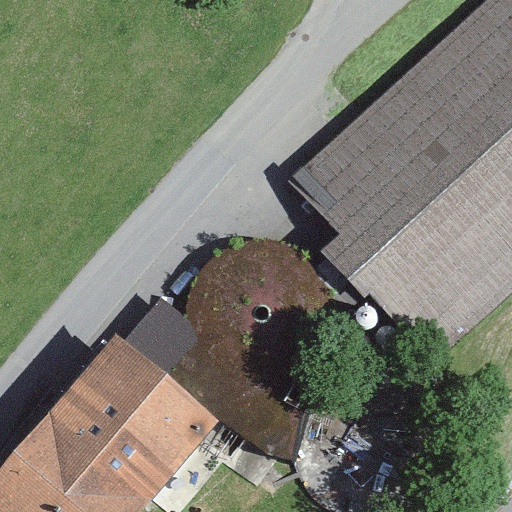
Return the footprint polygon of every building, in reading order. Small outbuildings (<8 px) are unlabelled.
[(511,0),(486,0),(289,181),(339,236),(320,253),(365,301),(374,292),(435,359),(511,288),(511,0)] [(124,345),(217,423),(249,440),(247,447),(295,462),(306,414),(319,384),(297,369),(314,355),(326,337),(332,316),(331,294),(323,274),(307,256),(287,245),(264,241),(242,245),(221,256),(206,273),(197,295),(196,318),(161,300),(124,345)] [(359,327),(362,329),(365,330),(369,331),(373,330),(376,328),(378,324),(379,321),(378,318),(377,315),(375,312),(372,310),(369,309),(365,309),(362,311),(360,313),(358,316),(357,320),(358,323),(359,327)] [(380,346),(383,348),(386,350),(390,350),(393,349),(396,347),(398,344),(399,340),(399,337),(398,334),(396,331),(393,329),(390,328),(386,329),(383,330),(380,332),(378,335),(378,339),(378,342),(380,346)] [(352,353),(355,355),(358,357),(362,357),(365,356),(368,354),(370,351),(371,348),(371,344),(370,341),(368,338),(365,337),(361,336),(358,336),(355,337),(352,339),(350,343),(350,346),(350,350),(352,353)] [(118,340),(0,480),(0,511),(142,511),(217,423),(124,345),(118,340)]
